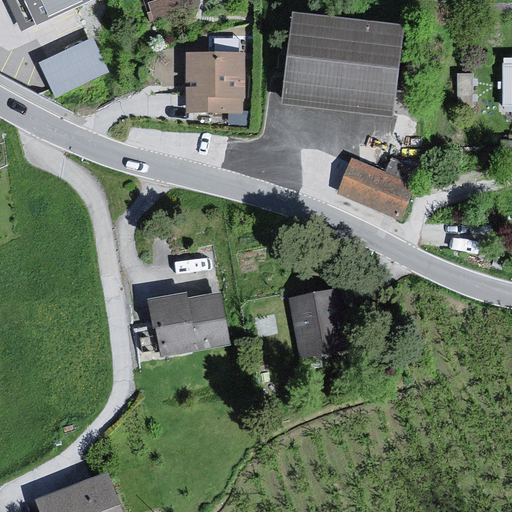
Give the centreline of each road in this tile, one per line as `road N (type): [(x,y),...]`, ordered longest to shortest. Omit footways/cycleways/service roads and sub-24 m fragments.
road 1 (tertiary): [(0,101),(89,145),(316,212),(511,295)]
road 2 (unknown): [(412,257),(439,207),(511,181)]
